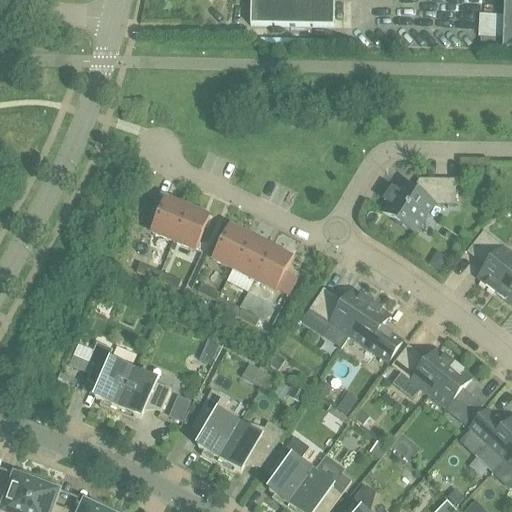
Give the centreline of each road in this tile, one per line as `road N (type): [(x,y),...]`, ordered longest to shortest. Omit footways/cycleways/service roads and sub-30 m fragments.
road 1 (residential): [(0,295),(67,173),(120,22)]
road 2 (residential): [(331,236),(383,155),(511,156)]
road 3 (residential): [(511,361),(458,315),(331,236)]
road 4 (residential): [(0,428),(147,484),(193,511)]
road 5 (residential): [(331,236),(300,230),(172,169),(155,147)]
road 6 (unclassified): [(120,22),(0,13)]
